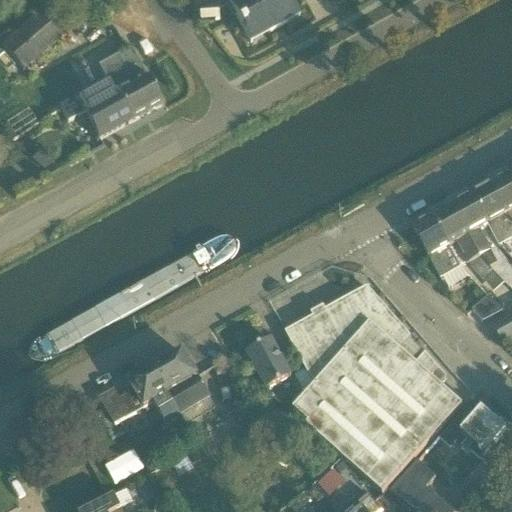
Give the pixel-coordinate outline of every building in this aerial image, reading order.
[(238,0),(229,5),(250,44),(299,17),(289,0),(238,0)] [(50,2),(2,43),(23,70),(25,70),(73,29),(50,2)] [(125,72),(132,85),(115,94),(131,123),(161,106),(130,49),(116,56),(125,72)] [(131,123),(115,94),(113,95),(105,81),(61,105),(70,121),(82,114),(97,141),(131,123)] [(10,122),(14,133),(38,123),(33,112),(10,122)] [(511,176),(493,187),(511,222),(511,176)] [(511,222),(493,187),(473,198),(489,226),(500,247),(511,240),(511,222)] [(489,226),(473,198),(453,209),(479,258),(490,252),(485,243),(479,232),(489,226)] [(453,209),(434,219),(449,248),(458,244),(469,264),(482,280),(492,271),(486,264),(480,258),(479,258),(453,209)] [(460,269),(449,249),(449,248),(434,219),(413,231),(428,259),(429,259),(441,280),(460,269)] [(285,334),(313,385),(314,387),(297,406),(292,412),(308,426),(306,429),(382,497),(462,407),(440,387),(447,380),(425,355),(410,368),(396,352),(411,339),(367,289),(285,334)] [(488,297),(487,298),(472,311),(483,323),(502,313),(488,297)] [(291,379),(271,342),(247,355),(267,392),(291,379)] [(209,401),(183,355),(167,364),(168,366),(165,368),(162,366),(153,372),(163,391),(158,394),(161,400),(166,397),(178,419),(209,401)] [(115,427),(153,405),(165,426),(178,419),(166,397),(161,400),(158,394),(163,391),(153,372),(150,373),(151,374),(151,373),(152,375),(146,378),(145,376),(146,376),(145,375),(129,384),(134,393),(119,401),(114,392),(100,400),(115,427)] [(472,403),(441,438),(451,447),(456,442),(461,447),(467,439),(475,446),(470,452),(481,461),(494,446),(495,447),(507,433),(496,424),(495,424),(482,413),(483,412),(472,403)] [(418,463),(391,493),(409,510),(410,508),(414,511),(451,511),(441,503),(427,490),(436,480),(447,468),(428,452),(419,461),(418,463)] [(382,511),(369,496),(357,505),(361,510),(358,511),(382,511)] [(118,511),(120,511),(113,498),(86,511),(118,511)]
